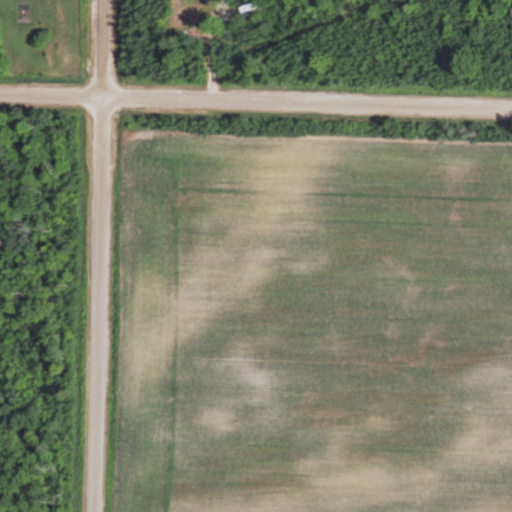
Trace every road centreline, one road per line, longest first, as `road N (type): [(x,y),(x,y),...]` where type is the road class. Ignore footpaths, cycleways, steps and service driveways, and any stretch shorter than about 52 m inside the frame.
road 1 (residential): [(92,511),(102,95)]
road 2 (residential): [(511,108),(102,95)]
